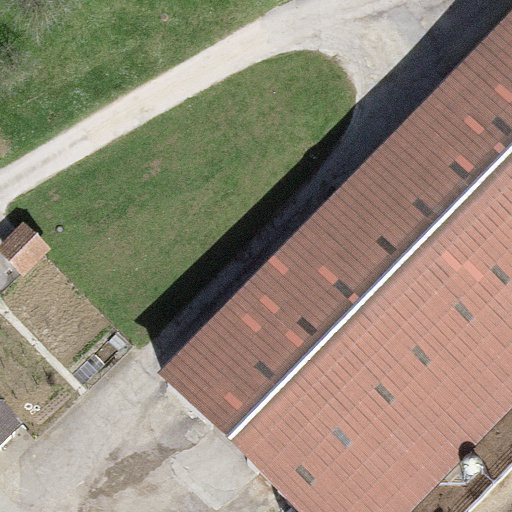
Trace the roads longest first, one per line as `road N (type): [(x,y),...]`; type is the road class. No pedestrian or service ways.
road 1 (track): [(0,509),(51,455),(309,233),(360,158),(380,86),(353,38),(314,26),(217,59),(0,190)]
road 2 (track): [(380,86),(492,0)]
